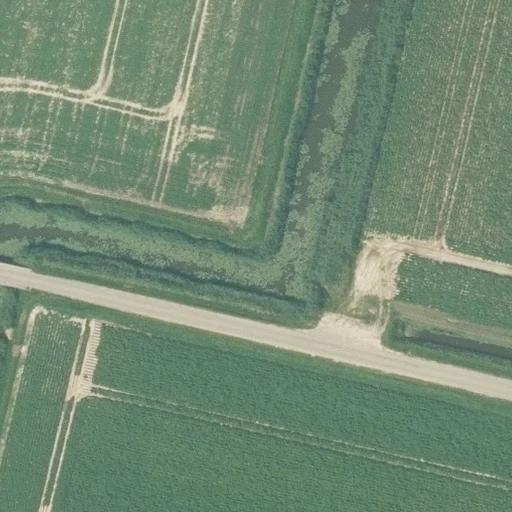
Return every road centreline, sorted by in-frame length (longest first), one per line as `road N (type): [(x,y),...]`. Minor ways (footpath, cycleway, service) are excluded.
road 1 (unclassified): [(511,391),(0,273)]
road 2 (track): [(335,350),(416,0)]
